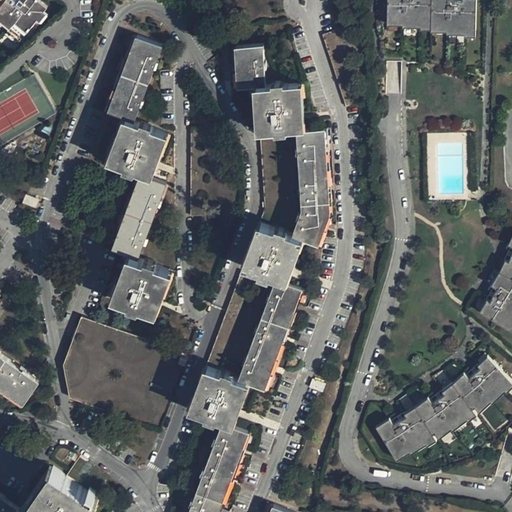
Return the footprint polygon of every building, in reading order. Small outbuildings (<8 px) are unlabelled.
[(12,26),(25,36),(33,25),(38,29),(47,17),(43,13),(50,4),(45,0),(27,0),(26,1),(25,0),(0,0),(0,4),(0,5),(0,10),(15,23),(12,26)] [(387,0),(387,15),(403,15),(403,18),(419,17),(419,20),(432,20),(431,22),(448,23),(448,25),(463,25),(463,27),(476,27),(476,0),(387,0)] [(0,16),(12,26),(15,23),(0,10),(0,16)] [(25,36),(12,26),(8,32),(21,42),(25,36)] [(347,105),(358,101),(335,30),(323,34),(347,105)] [(163,44),(136,35),(108,110),(123,116),(134,120),(163,44)] [(264,44),(235,46),(238,86),(254,85),(266,85),(264,44)] [(257,131),(275,130),(287,129),(298,129),(305,128),(302,83),(266,85),(254,85),(257,131)] [(107,159),(124,165),(136,169),(141,172),(151,175),(167,133),(152,127),(140,123),(134,120),(123,116),(107,159)] [(305,128),(298,129),(302,207),(292,234),(303,238),(319,243),(331,212),(326,127),(305,128)] [(191,215),(203,215),(203,128),(191,128),(191,215)] [(261,139),(266,208),(258,221),(276,227),(276,225),(274,139),(261,139)] [(141,172),(113,248),(127,254),(138,257),(166,182),(151,175),(141,172)] [(36,208),(39,199),(26,193),(23,202),(36,208)] [(243,263),(253,267),(276,276),(287,281),(303,238),(292,234),(287,231),(276,227),(258,221),(243,263)] [(480,309),(508,327),(511,320),(511,243),(511,245),(511,254),(509,261),(507,260),(501,271),(494,285),(497,287),(489,300),(486,298),(480,309)] [(112,296),(128,303),(140,307),(155,313),(171,270),(138,257),(127,254),(112,296)] [(501,271),(507,260),(504,258),(499,270),(501,271)] [(205,364),(239,377),(276,276),(253,267),(252,274),(241,269),(205,364)] [(494,285),(501,271),(499,270),(491,283),(494,285)] [(265,387),(303,287),(287,281),(276,276),(239,377),(250,381),(265,387)] [(107,308),(110,298),(103,295),(99,306),(107,308)] [(480,309),(486,298),(483,297),(477,307),(480,309)] [(39,380),(0,353),(0,386),(24,403),(39,380)] [(477,365),(488,355),(486,354),(475,363),(477,365)] [(376,427),(393,454),(406,446),(407,447),(421,438),(422,439),(432,433),(434,431),(445,424),(446,424),(460,414),(462,415),(472,408),(476,406),(486,396),(487,398),(501,385),(510,378),(488,355),(477,365),(465,376),(463,373),(452,382),(439,392),(440,393),(429,401),(427,398),(415,406),(405,413),(406,414),(392,423),(390,419),(376,427)] [(234,424),(250,381),(239,377),(205,364),(189,407),(223,419),(234,424)] [(452,382),(463,373),(461,371),(458,374),(451,380),(452,382)] [(327,382),(313,377),(310,386),(324,391),(327,382)] [(501,385),(505,388),(506,389),(511,383),(511,379),(510,378),(501,385)] [(439,392),(452,382),(451,380),(438,389),(439,392)] [(487,398),(489,400),(491,401),(505,388),(501,385),(487,398)] [(415,406),(427,398),(425,395),(414,404),(415,406)] [(486,396),(476,406),(479,410),(489,400),(487,398),(486,396)] [(405,413),(415,406),(414,404),(404,410),(405,413)] [(462,415),(464,420),(465,421),(475,413),(472,408),(462,415)] [(446,424),(449,430),(450,430),(464,420),(462,415),(460,414),(446,424)] [(376,427),(390,419),(388,416),(375,425),(376,427)] [(218,511),(249,430),(234,424),(223,419),(188,511),(218,511)] [(445,424),(434,431),(438,437),(447,431),(449,430),(446,424),(445,424)] [(422,439),(424,444),(425,445),(435,439),(432,433),(422,439)] [(407,447),(409,451),(410,453),(424,444),(422,439),(421,438),(407,447)] [(406,446),(393,454),(396,459),(409,451),(407,447),(406,446)] [(52,466),(22,509),(18,506),(13,511),(86,511),(96,497),(93,495),(87,491),(52,466)] [(0,511),(13,511),(18,506),(0,493),(0,511)] [(407,496),(391,494),(391,500),(390,506),(405,508),(407,496)] [(295,511),(273,503),(269,511),(295,511)]
